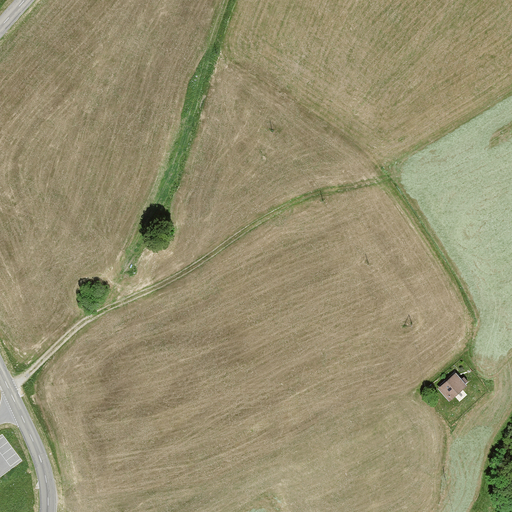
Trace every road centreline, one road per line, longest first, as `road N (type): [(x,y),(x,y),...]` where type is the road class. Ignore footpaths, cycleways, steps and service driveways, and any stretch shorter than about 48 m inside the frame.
road 1 (track): [(11,392),(88,319),(329,191)]
road 2 (tertiary): [(0,366),(45,472),(47,511)]
